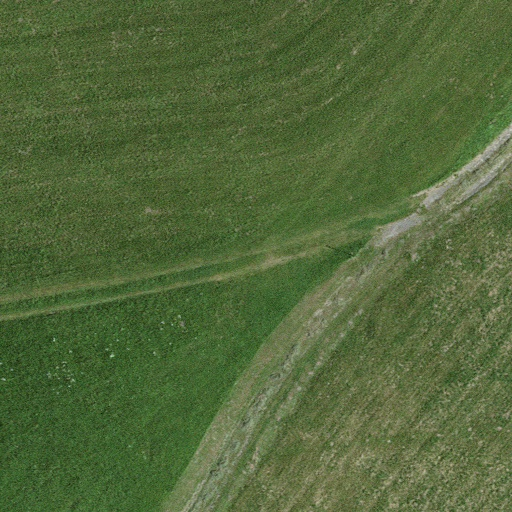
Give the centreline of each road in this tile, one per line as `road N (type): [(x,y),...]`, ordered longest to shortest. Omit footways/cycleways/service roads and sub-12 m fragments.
road 1 (track): [(0,308),(443,209),(511,150)]
road 2 (track): [(204,511),(239,452),(443,209)]
